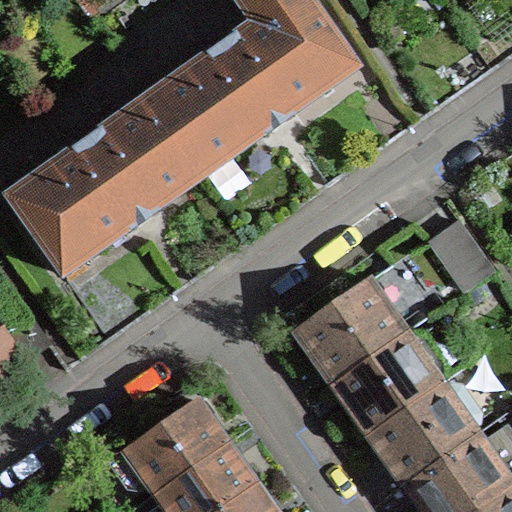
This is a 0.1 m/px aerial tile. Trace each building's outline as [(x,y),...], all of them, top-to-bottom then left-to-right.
[(357,67),(309,0),(253,0),(244,7),(256,23),(147,99),(200,178),(248,144),(357,67)] [(200,178),(147,99),(9,197),(64,274),(114,239),(200,178)] [(432,242),(466,290),(495,270),(461,222),(432,242)] [(2,277),(0,278),(0,379),(50,345),(2,277)] [(407,332),(369,279),(295,331),(304,343),(333,384),(407,332)] [(341,395),(368,435),(442,382),(407,332),(333,384),(341,395)] [(478,433),(442,382),(368,435),(376,445),(404,485),(478,433)] [(205,411),(197,400),(126,451),(156,494),(228,443),(205,411)] [(423,511),(473,511),(511,485),(511,481),(478,433),(404,485),(413,497),(423,511)] [(168,511),(215,511),(256,483),(234,451),(228,443),(156,494),(168,511)] [(276,511),(263,493),(256,483),(215,511),(276,511)] [(511,511),(511,485),(473,511),(511,511)]
